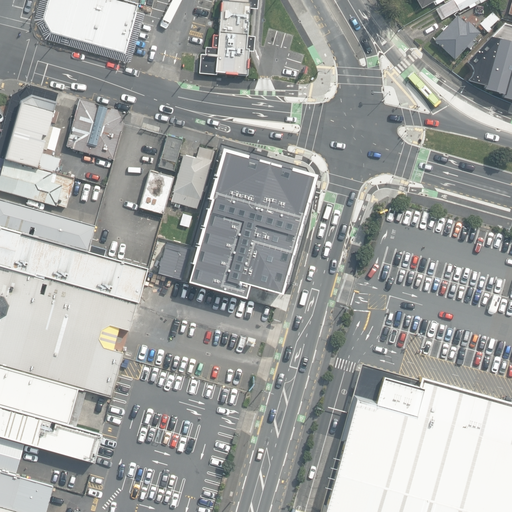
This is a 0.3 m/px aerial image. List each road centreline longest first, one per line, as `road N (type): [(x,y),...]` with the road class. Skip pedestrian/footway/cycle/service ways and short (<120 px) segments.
road 1 (secondary): [(351,147),(254,511)]
road 2 (secondary): [(351,147),(141,106),(38,75),(0,48)]
road 3 (secondary): [(0,47),(209,103),(360,116)]
road 4 (secondary): [(511,192),(351,147)]
road 5 (secondary): [(354,0),(460,124)]
road 6 (secondary): [(360,116),(342,48),(316,0)]
road 7 (secondary): [(344,0),(372,56),(360,116)]
